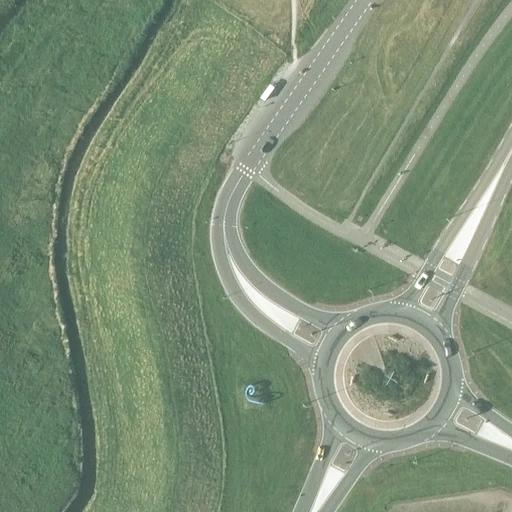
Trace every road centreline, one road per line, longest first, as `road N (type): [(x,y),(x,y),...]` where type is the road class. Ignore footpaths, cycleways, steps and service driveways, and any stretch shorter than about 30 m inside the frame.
road 1 (tertiary): [(329,348),(243,284),(226,251),(223,212),(361,0)]
road 2 (secondary): [(417,320),(511,148)]
